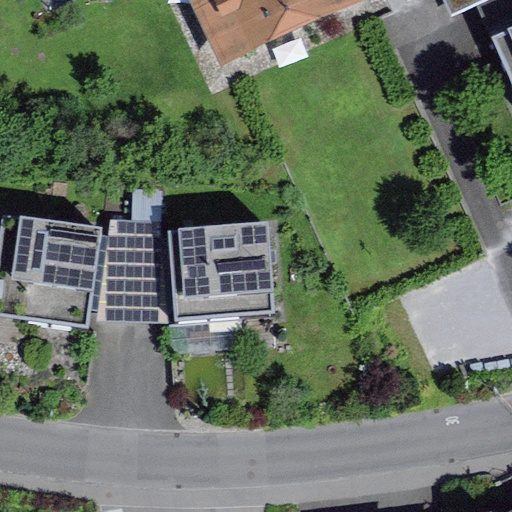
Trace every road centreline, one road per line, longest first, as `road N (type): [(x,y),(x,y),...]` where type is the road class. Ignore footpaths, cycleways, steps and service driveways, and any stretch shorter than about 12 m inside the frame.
road 1 (residential): [(0,440),(237,460),(407,442),(511,420)]
road 2 (residential): [(511,261),(414,24)]
